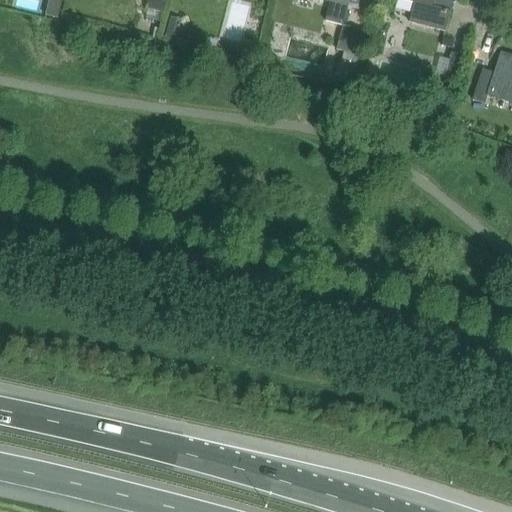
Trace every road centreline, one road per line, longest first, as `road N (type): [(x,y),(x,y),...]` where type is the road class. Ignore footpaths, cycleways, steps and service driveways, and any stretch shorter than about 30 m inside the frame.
road 1 (tertiary): [(511,378),(348,320),(184,276),(0,241)]
road 2 (motorway): [(384,511),(0,410)]
road 3 (motorway): [(0,466),(187,511)]
